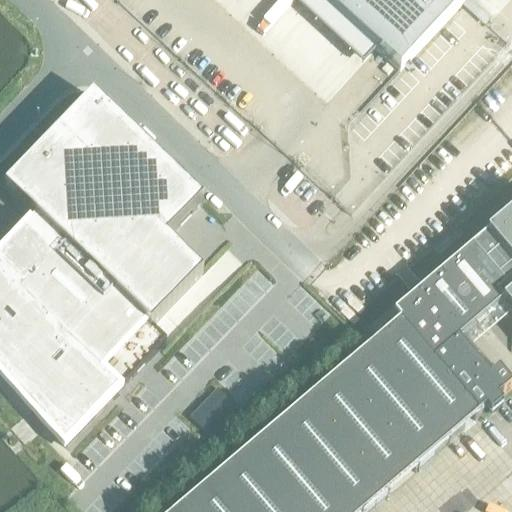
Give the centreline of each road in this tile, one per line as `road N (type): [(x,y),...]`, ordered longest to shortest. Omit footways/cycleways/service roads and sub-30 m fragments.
road 1 (unclassified): [(305,260),(84,51)]
road 2 (unclassified): [(0,138),(84,51)]
